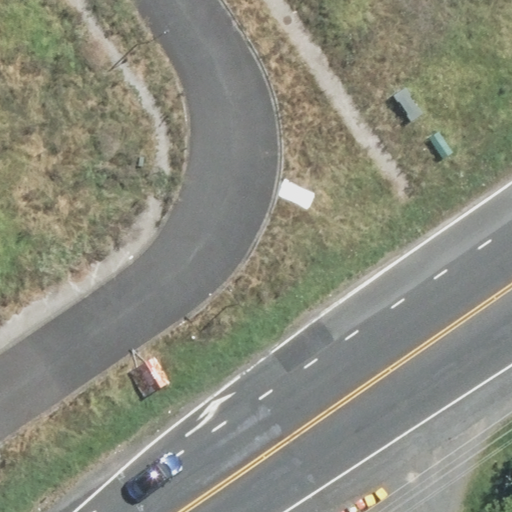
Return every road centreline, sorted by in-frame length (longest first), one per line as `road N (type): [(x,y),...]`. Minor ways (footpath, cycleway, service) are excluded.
road 1 (residential): [(186,0),(235,67),(238,150),(204,232),(0,378)]
road 2 (secondary): [(511,290),(179,511)]
